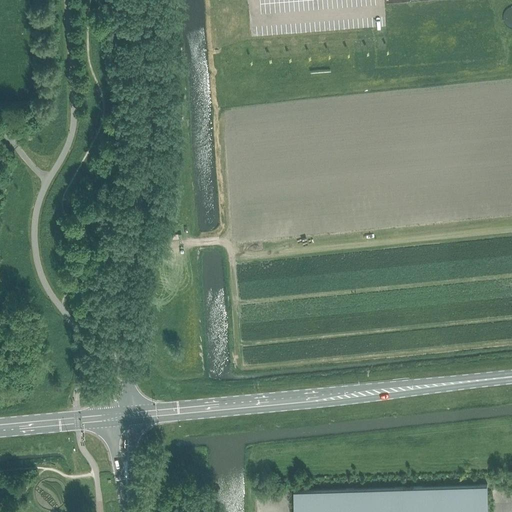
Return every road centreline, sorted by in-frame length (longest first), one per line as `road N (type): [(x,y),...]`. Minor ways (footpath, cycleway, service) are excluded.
road 1 (unclassified): [(121,416),(113,294),(142,147),(132,0)]
road 2 (secondary): [(121,416),(511,376)]
road 3 (secondary): [(0,427),(121,416)]
